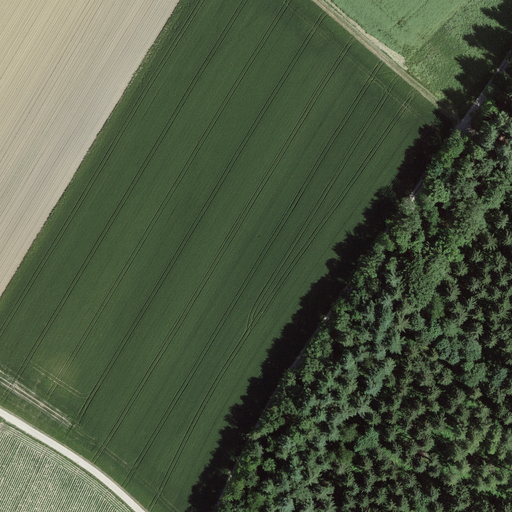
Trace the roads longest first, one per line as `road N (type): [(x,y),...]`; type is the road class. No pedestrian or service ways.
road 1 (track): [(511,68),(378,238),(212,511)]
road 2 (track): [(140,511),(84,462),(0,413)]
